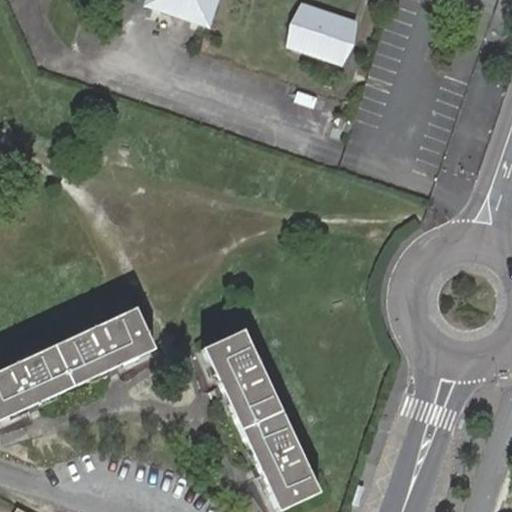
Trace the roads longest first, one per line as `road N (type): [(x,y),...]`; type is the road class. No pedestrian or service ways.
road 1 (secondary): [(483,242),(445,243),(408,284),(411,322),(454,357)]
road 2 (secondary): [(454,357),(402,511)]
